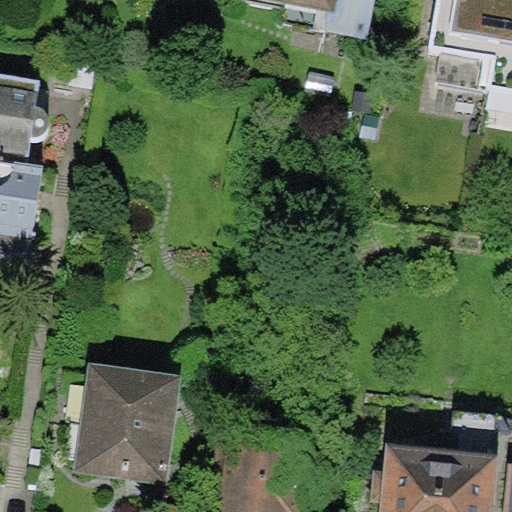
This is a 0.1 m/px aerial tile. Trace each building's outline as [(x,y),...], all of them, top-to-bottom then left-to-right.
[(377,0),(259,0),(318,10),(314,33),(370,42),(377,0)] [(511,0),(435,0),(426,58),(483,68),(479,94),(511,99),(511,0)] [(37,91),(0,86),(0,262),(20,262),(28,245),(38,170),(23,167),(26,151),(41,143),(46,128),(42,118),(33,112),(37,91)] [(184,380),(80,368),(74,418),(62,424),(61,462),(74,480),(171,491),(184,380)] [(301,511),(312,430),(231,419),(218,511),(301,511)] [(494,464),(380,455),(375,511),(511,511),(511,471),(494,470),(494,464)]
